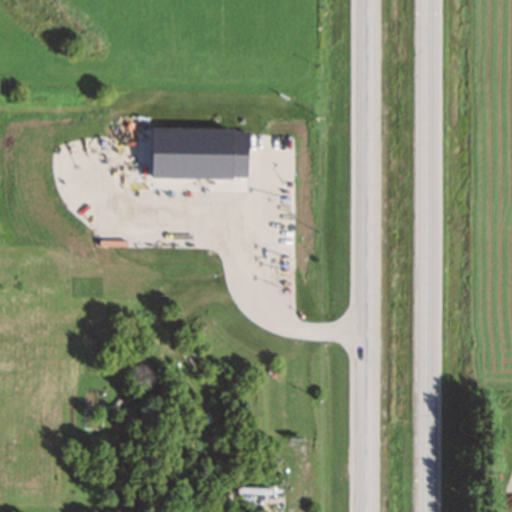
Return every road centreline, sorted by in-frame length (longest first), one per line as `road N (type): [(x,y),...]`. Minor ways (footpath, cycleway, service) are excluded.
road 1 (trunk): [(367,0),(366,511)]
road 2 (trunk): [(426,511),(426,0)]
